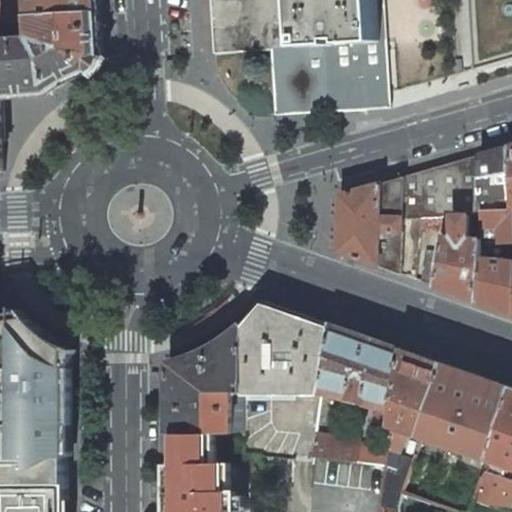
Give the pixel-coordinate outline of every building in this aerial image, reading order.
[(0,0),(0,18),(101,12),(99,0),(0,0)] [(212,0),(215,54),(273,50),(277,115),(394,107),(387,0),(212,0)] [(511,0),(472,0),(476,68),(511,57),(511,0)] [(101,12),(0,18),(0,30),(9,30),(11,28),(11,26),(33,25),(34,40),(0,42),(0,65),(0,67),(1,92),(1,97),(3,97),(50,93),(66,82),(80,75),(91,71),(103,55),(101,12)] [(511,149),(511,146),(480,155),(481,202),(511,200),(511,149)] [(405,215),(405,220),(424,218),(455,215),(471,214),(481,213),(481,202),(480,155),(406,177),(405,215)] [(404,235),(405,220),(405,215),(406,177),(384,183),(342,195),(340,254),(382,268),(402,275),(404,235)] [(511,200),(481,202),(481,213),(511,211),(511,200)] [(478,301),(511,313),(511,264),(509,264),(509,259),(505,259),(505,253),(501,253),(502,244),(511,243),(511,211),(481,213),(482,239),(478,301)] [(426,251),(422,282),(436,287),(478,301),(482,239),(470,238),(471,214),(455,215),(424,218),(422,231),(455,231),(455,237),(443,236),(441,253),(426,251)] [(244,324),(244,392),(322,392),(332,324),(265,300),(244,324)] [(28,311),(19,313),(20,319),(22,326),(28,326),(28,311)] [(28,484),(69,484),(70,362),(70,353),(63,353),(57,344),(52,338),(46,333),(36,326),(30,317),(28,311),(28,326),(28,484)] [(0,483),(28,484),(28,326),(22,326),(20,319),(19,313),(0,315),(0,483)] [(190,357),(169,362),(169,433),(214,433),(233,433),(233,392),(244,392),(244,324),(227,338),(217,344),(206,350),(190,357)] [(392,431),(393,425),(404,350),(332,324),(322,392),(322,393),(374,408),(371,428),(378,429),(392,431)] [(393,425),(423,435),(448,365),(404,350),(393,425)] [(423,435),(491,458),(511,395),(511,386),(448,365),(423,435)] [(511,395),(491,458),(510,465),(511,465),(511,395)] [(390,448),(392,431),(378,429),(376,446),(390,448)] [(239,511),(239,483),(228,483),(229,454),(213,454),(214,433),(169,433),(169,511),(239,511)] [(360,439),(316,434),(313,457),(388,465),(389,452),(390,448),(376,446),(360,443),(360,439)] [(404,494),(414,461),(389,452),(388,465),(384,491),(383,506),(401,509),(404,494)] [(458,511),(473,511),(477,501),(485,477),(417,454),(414,461),(404,494),(458,511)] [(511,480),(506,478),(510,465),(491,458),(485,477),(477,501),(507,511),(511,501),(511,480)] [(69,511),(69,484),(28,484),(0,483),(0,511),(69,511)]
